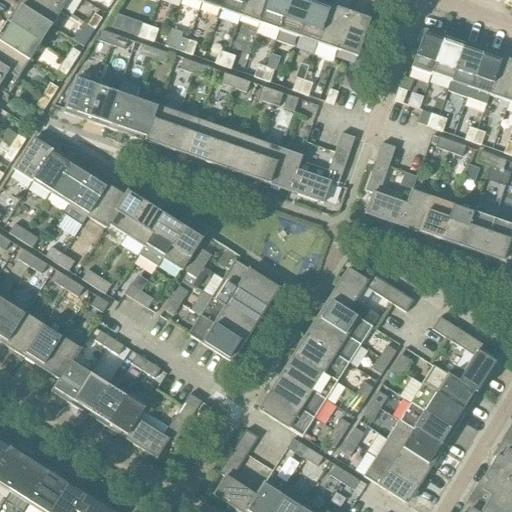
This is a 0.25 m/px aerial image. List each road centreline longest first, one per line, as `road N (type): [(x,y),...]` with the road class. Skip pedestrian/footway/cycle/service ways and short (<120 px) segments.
road 1 (residential): [(181,501),(0,389)]
road 2 (residential): [(237,410),(103,324)]
road 3 (residential): [(403,347),(434,298),(511,347)]
road 4 (residential): [(438,511),(511,395)]
road 5 (residential): [(419,0),(377,125)]
